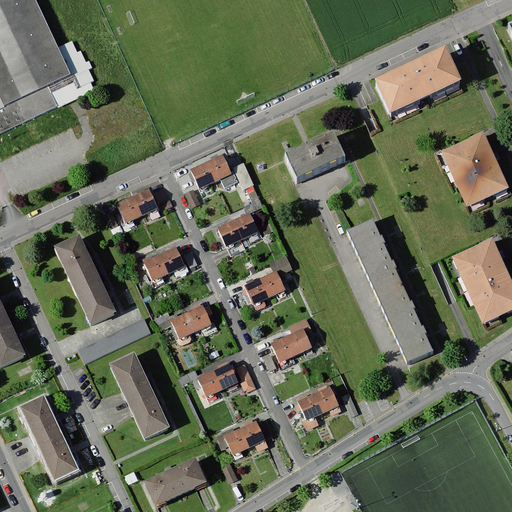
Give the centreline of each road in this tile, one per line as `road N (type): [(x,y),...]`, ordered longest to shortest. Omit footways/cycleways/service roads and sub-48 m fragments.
road 1 (residential): [(511,0),(165,162)]
road 2 (residential): [(307,472),(165,162)]
road 3 (residential): [(130,511),(3,238)]
road 4 (residential): [(307,472),(474,367)]
road 5 (residential): [(165,162),(3,238)]
